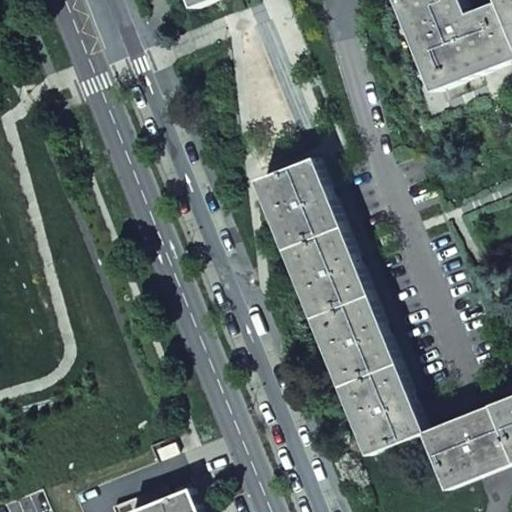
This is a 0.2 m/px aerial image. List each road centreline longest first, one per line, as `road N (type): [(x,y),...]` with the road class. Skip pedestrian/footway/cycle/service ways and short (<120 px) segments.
road 1 (tertiary): [(66,0),(272,511)]
road 2 (residential): [(333,2),(387,184),(466,382)]
